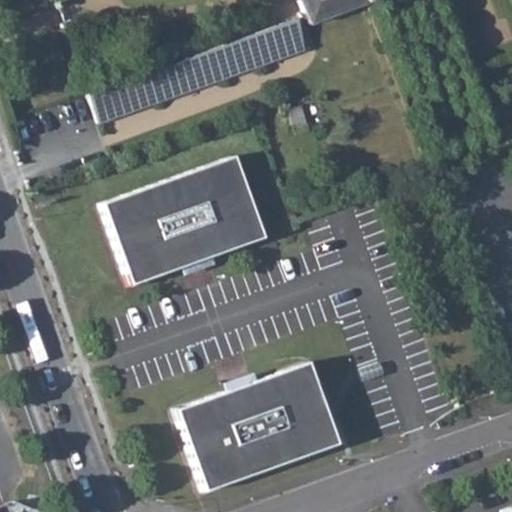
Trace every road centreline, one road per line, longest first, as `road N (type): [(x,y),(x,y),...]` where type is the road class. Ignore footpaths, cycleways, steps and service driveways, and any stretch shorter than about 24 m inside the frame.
road 1 (residential): [(106,511),(0,212)]
road 2 (unclassified): [(291,511),(511,432)]
